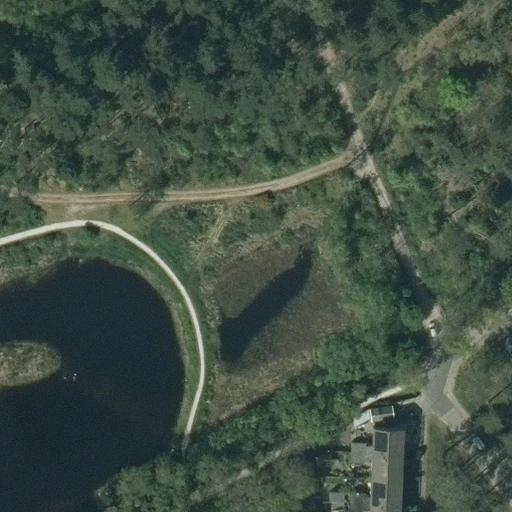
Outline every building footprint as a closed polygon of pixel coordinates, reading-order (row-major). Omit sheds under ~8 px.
[(374,408),(375,420),(391,419),(390,407),(374,408)] [(362,412),(353,416),(354,427),(362,423),(362,412)] [(351,453),(402,455),(403,429),(373,428),(372,448),(365,447),(365,444),(352,443),(351,453)] [(401,480),(402,455),(351,453),(351,464),(364,464),(364,461),(372,462),(371,479),(401,480)] [(319,454),(318,467),(331,467),(331,454),(319,454)] [(400,505),(401,480),(371,479),(370,498),(361,498),(362,494),(348,494),(348,503),(400,505)] [(329,493),(329,502),(331,502),(343,503),(343,493),(329,493)] [(399,511),(400,505),(348,503),(347,511),(360,511),(361,511),(369,511),(399,511)]
